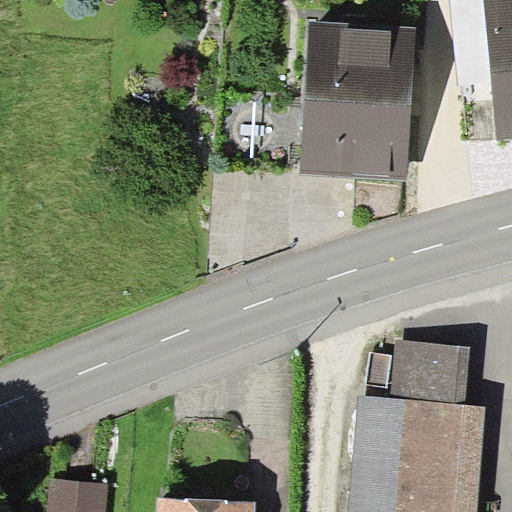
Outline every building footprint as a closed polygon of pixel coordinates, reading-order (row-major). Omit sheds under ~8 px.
[(511,114),(511,0),(456,0),(460,87),(491,84),(494,117),(511,114)] [(307,33),(299,168),(400,174),(408,39),(307,33)] [(398,345),(393,404),(361,401),(351,511),(452,511),(460,409),(451,408),(455,350),(398,345)] [(96,511),(99,489),(51,485),(48,511),(96,511)] [(244,511),(245,505),(159,501),(158,511),(244,511)]
